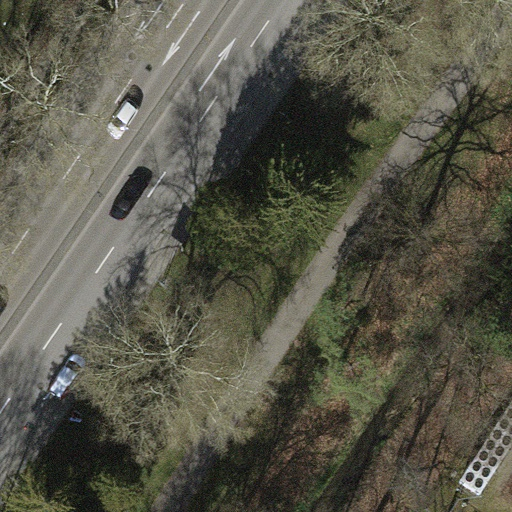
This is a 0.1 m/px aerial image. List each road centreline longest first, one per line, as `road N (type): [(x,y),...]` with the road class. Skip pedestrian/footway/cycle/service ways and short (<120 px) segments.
road 1 (primary): [(0,415),(283,0)]
road 2 (primary): [(185,0),(0,270)]
